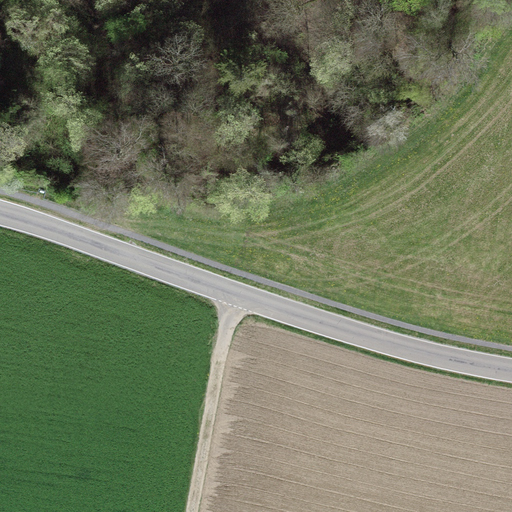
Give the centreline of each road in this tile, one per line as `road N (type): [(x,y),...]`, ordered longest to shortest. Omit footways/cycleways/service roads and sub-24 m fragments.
road 1 (tertiary): [(511,372),(376,340),(71,232),(0,215)]
road 2 (track): [(233,293),(193,511)]
